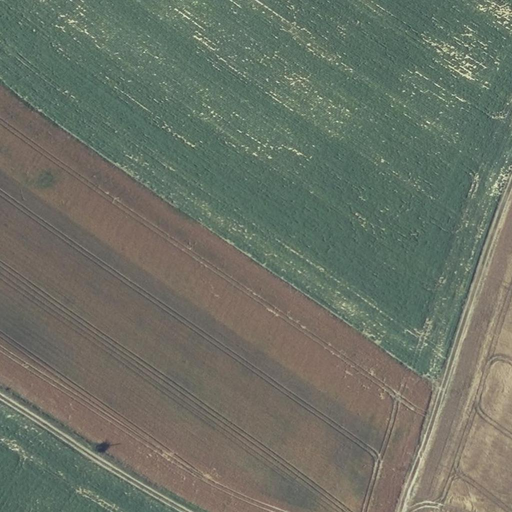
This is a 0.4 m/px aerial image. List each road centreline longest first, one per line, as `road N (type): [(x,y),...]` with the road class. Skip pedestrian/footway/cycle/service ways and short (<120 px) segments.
road 1 (track): [(401,511),(511,180)]
road 2 (track): [(192,511),(0,393)]
